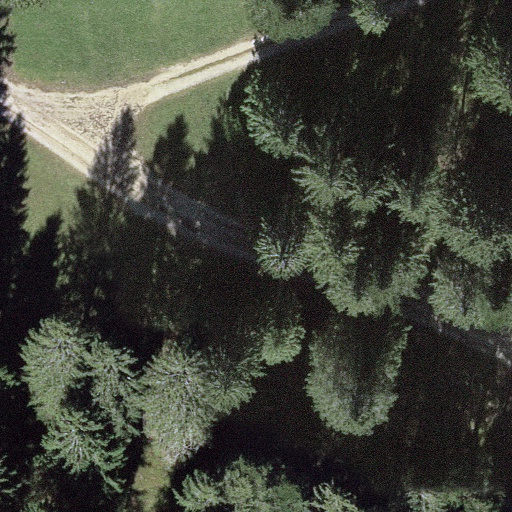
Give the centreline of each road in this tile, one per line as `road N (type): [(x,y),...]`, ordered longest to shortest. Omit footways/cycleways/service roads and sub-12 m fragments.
road 1 (track): [(0,96),(144,187),(511,348)]
road 2 (track): [(27,117),(288,59),(441,0)]
